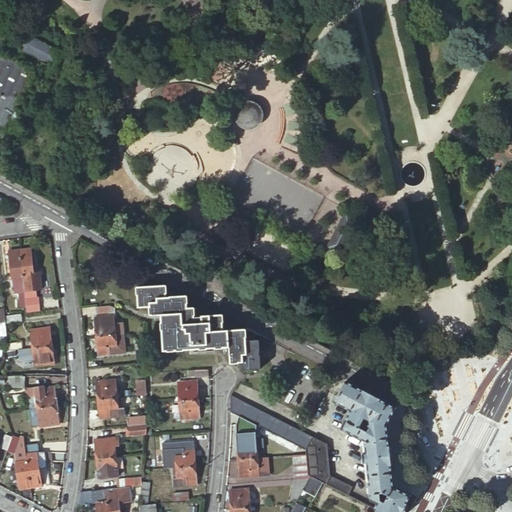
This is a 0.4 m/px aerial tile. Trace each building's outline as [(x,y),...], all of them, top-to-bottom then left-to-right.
[(251,28),(241,28),(240,40),(250,41),(251,28)] [(30,38),(24,50),(56,68),(63,56),(30,38)] [(262,43),(256,41),(252,44),(253,50),(258,52),(262,49),(262,43)] [(0,52),(0,128),(3,130),(35,72),(0,52)] [(243,102),(241,103),(242,104),(240,105),(239,107),(237,110),(236,112),(235,115),(236,118),(237,121),(239,124),(242,127),(246,129),(249,129),(251,129),(253,129),(256,128),(257,127),(260,125),(261,123),(262,121),(263,119),(265,119),(265,117),(265,115),(265,112),(264,109),(263,107),(261,105),(259,103),(256,101),(252,100),(250,100),(248,100),(245,101),(243,102)] [(358,216),(346,209),(325,243),(337,251),(358,216)] [(30,249),(19,250),(22,278),(23,286),(24,302),(24,303),(26,313),(39,311),(38,300),(36,301),(35,293),(41,292),(39,275),(34,276),(30,249)] [(22,278),(19,250),(9,251),(11,279),(10,279),(12,288),(20,287),(19,278),(22,278)] [(159,281),(158,281),(138,282),(139,310),(151,309),(151,317),(161,316),(163,353),(207,352),(203,312),(199,312),(195,312),(195,315),(188,315),(187,304),(180,304),(179,292),(160,293),(159,281)] [(106,308),(96,309),(97,315),(108,314),(114,317),(113,311),(106,308)] [(221,362),(229,362),(224,327),(217,327),(216,311),(203,312),(207,352),(220,351),(221,362)] [(95,319),(96,338),(114,337),(113,325),(112,318),(95,319)] [(121,324),(113,325),(114,337),(114,336),(122,336),(121,324)] [(224,327),(229,362),(233,361),(234,367),(252,366),(249,338),(239,338),(238,326),(224,327)] [(29,330),(32,349),(51,346),(52,346),(49,327),(29,330)] [(96,338),(97,356),(115,355),(114,337),(96,338)] [(32,349),(35,367),(54,365),(52,346),(51,346),(32,349)] [(0,360),(24,358),(23,350),(0,352),(0,360)] [(412,367),(418,375),(420,373),(423,371),(424,370),(426,369),(429,366),(422,359),(420,358),(412,366),(412,367)] [(29,386),(29,378),(13,378),(14,386),(29,386)] [(116,399),(114,381),(95,382),(97,401),(116,399)] [(178,402),(197,400),(195,381),(184,382),(185,390),(185,392),(177,393),(178,402)] [(373,502),(373,510),(378,511),(402,511),(411,496),(394,487),(393,482),(387,425),(397,407),(373,395),(346,381),(341,390),(334,402),(350,411),(341,429),(364,440),(365,453),(362,453),(362,463),(366,462),(370,500),(373,502)] [(135,383),(135,396),(145,396),(144,382),(135,383)] [(177,391),(185,390),(184,382),(176,383),(177,391)] [(34,388),(37,411),(56,407),(54,388),(49,389),(48,386),(34,388)] [(329,445),(230,396),(230,412),(278,437),(293,444),(297,446),(305,450),(306,455),(306,475),(309,476),(322,483),(347,496),(352,487),(330,476),(329,445)] [(117,411),(116,399),(97,401),(99,420),(110,419),(109,412),(116,411),(117,411)] [(199,418),(197,400),(178,402),(180,420),(199,418)] [(37,411),(40,429),(59,426),(56,407),(37,411)] [(146,418),(126,420),(127,427),(145,426),(146,418)] [(145,434),(145,426),(128,428),(129,436),(145,434)] [(11,436),(7,435),(6,435),(2,452),(10,454),(15,437),(11,436)] [(237,460),(257,459),(256,452),(256,446),(255,435),(239,436),(239,440),(236,441),(237,460)] [(290,450),(293,444),(278,437),(275,443),(290,450)] [(96,459),(115,457),(113,439),(94,441),(96,459)] [(23,444),(24,452),(37,453),(38,453),(37,442),(23,444)] [(298,456),(306,455),(305,450),(297,446),(298,456)] [(174,449),(175,468),(194,467),(193,448),(174,449)] [(24,452),(26,461),(29,489),(41,487),(39,468),(44,468),(45,465),(44,453),(38,453),(37,453),(24,452)] [(306,475),(306,455),(298,456),(292,456),(293,479),(308,478),(309,476),(306,475)] [(116,468),(115,457),(96,459),(98,478),(109,477),(117,476),(116,468)] [(267,476),(265,458),(257,459),(258,476),(267,476)] [(258,476),(257,459),(237,460),(238,479),(257,477),(258,476)] [(29,489),(26,461),(15,463),(18,490),(29,489)] [(175,468),(171,468),(172,486),(195,485),(194,467),(175,468)] [(322,483),(309,476),(308,478),(299,496),(303,498),(306,493),(315,497),(322,483)] [(127,487),(141,486),(141,485),(142,477),(125,479),(126,487),(127,487)] [(289,498),(295,502),(299,496),(308,478),(293,479),(292,479),(289,498)] [(141,485),(141,486),(138,505),(147,504),(146,484),(141,485)] [(105,490),(107,511),(118,511),(117,500),(117,496),(121,496),(121,499),(128,499),(127,487),(126,487),(105,490)] [(230,511),(250,508),(247,488),(229,490),(230,511)] [(96,511),(107,511),(105,490),(90,492),(91,504),(95,504),(96,511)] [(187,493),(172,493),(173,501),(188,500),(187,493)] [(301,511),(304,507),(295,502),(290,511),(301,511)]
